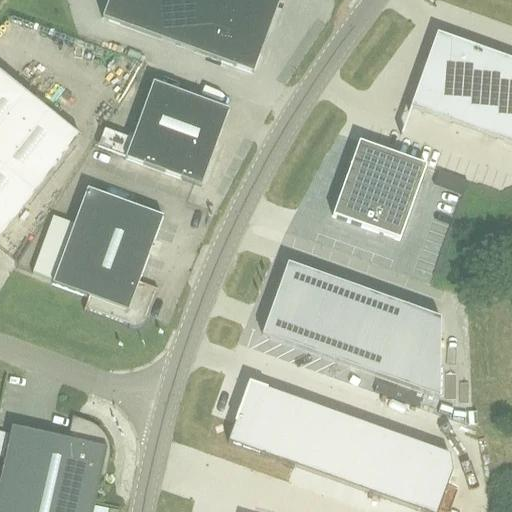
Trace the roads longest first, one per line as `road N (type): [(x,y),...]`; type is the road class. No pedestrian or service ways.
road 1 (tertiary): [(161,409),(248,189),(369,0)]
road 2 (residential): [(0,348),(161,409)]
